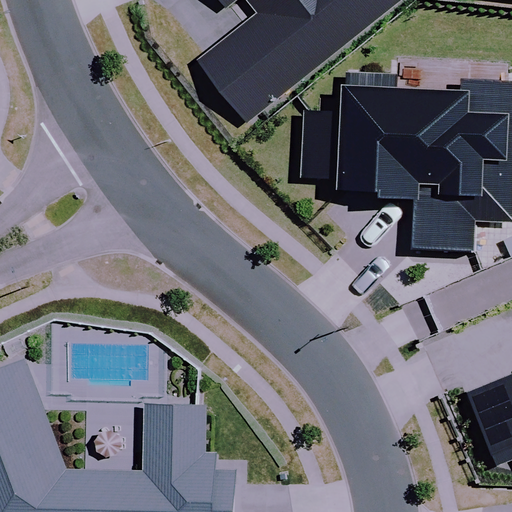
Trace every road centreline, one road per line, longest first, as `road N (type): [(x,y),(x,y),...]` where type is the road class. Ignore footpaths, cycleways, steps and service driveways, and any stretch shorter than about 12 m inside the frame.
road 1 (residential): [(382,511),(381,482),(343,396),(283,322),(158,209),(124,164)]
road 2 (residential): [(124,164),(78,88),(40,0)]
road 3 (residential): [(124,164),(0,248)]
